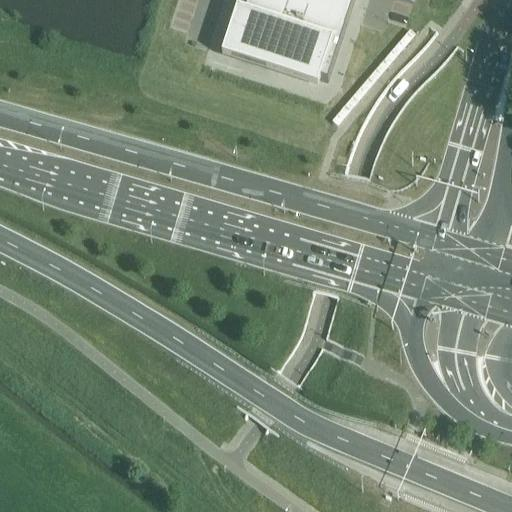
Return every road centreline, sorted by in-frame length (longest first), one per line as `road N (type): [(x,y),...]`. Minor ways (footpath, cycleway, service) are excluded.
road 1 (primary): [(434,239),(0,115)]
road 2 (primary): [(0,167),(421,288)]
road 3 (residential): [(511,9),(434,239)]
road 4 (secondary): [(421,288),(417,364),(452,414),(511,439)]
road 5 (residential): [(479,254),(511,114)]
road 6 (secondary): [(501,418),(469,401),(459,375),(462,300)]
